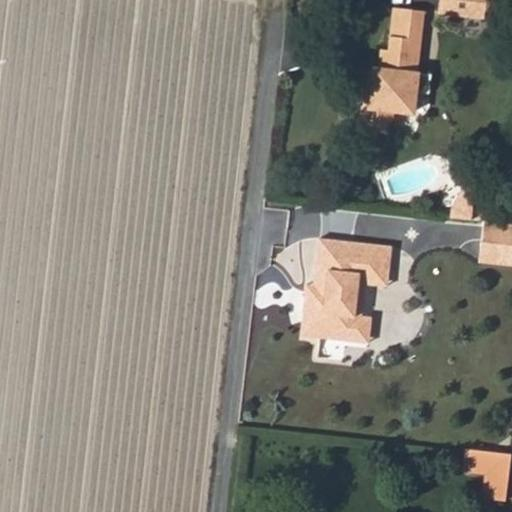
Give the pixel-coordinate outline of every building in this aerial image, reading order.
[(499,0),(439,0),(438,10),(498,17),(499,0)] [(379,67),(374,67),(370,104),(363,104),(361,128),(395,131),(397,109),(414,111),(416,90),(429,91),(432,73),(417,71),(424,8),(393,5),(389,48),(381,48),(379,67)] [(363,104),(370,104),(374,67),(366,66),(363,104)] [(511,222),(484,219),(481,242),(511,245),(511,222)] [(303,292),(298,333),(349,339),(356,283),(365,276),(386,278),(390,245),(317,236),(310,293),(303,292)] [(511,245),(481,242),(480,259),(511,262),(511,245)] [(385,285),(386,278),(365,276),(356,283),(349,339),(364,341),(367,316),(359,315),(363,282),(385,285)] [(503,498),(508,451),(461,446),(460,468),(484,471),(481,495),(503,498)]
